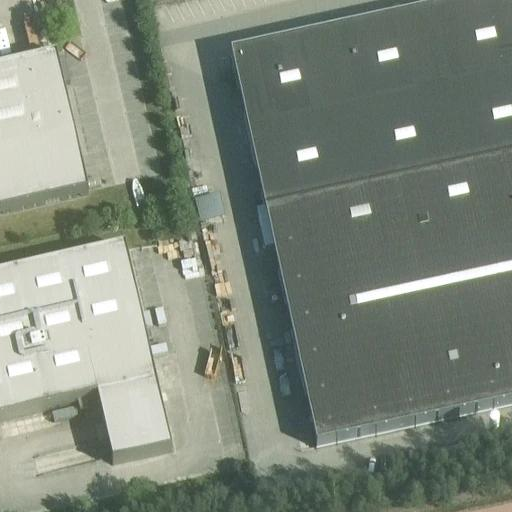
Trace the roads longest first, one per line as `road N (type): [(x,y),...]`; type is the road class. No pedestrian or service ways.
road 1 (unknown): [(0,471),(192,431)]
road 2 (unknown): [(79,0),(113,142)]
